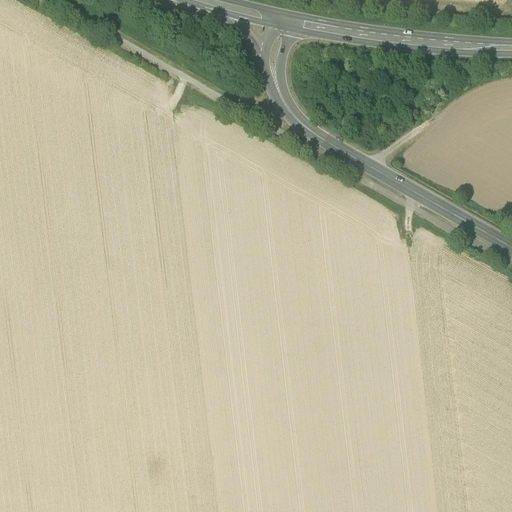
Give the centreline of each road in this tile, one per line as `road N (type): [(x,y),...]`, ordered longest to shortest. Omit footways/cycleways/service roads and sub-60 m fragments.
road 1 (secondary): [(511,49),(292,25)]
road 2 (tertiary): [(373,171),(292,109),(280,69),(292,25)]
road 3 (tertiary): [(262,60),(286,119),(373,171)]
road 4 (tertiary): [(511,250),(373,171)]
